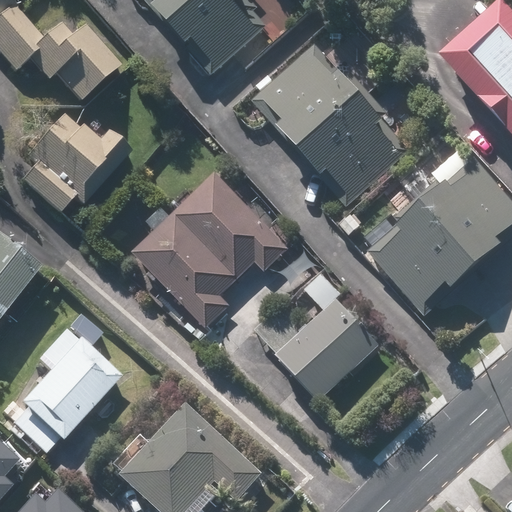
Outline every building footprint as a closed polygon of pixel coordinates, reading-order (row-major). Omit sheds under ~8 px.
[(20,0),(0,0),(0,60),(16,77),(32,61),(81,108),(119,68),(66,17),(43,42),(10,10),(20,0)] [(249,26),(235,10),(246,0),(139,0),(210,80),(268,29),(258,18),(249,26)] [(511,27),(489,4),(425,67),(511,154),(511,27)] [(384,132),(337,78),(332,83),(306,54),(250,104),(346,213),(402,163),(379,136),(384,132)] [(22,183),(58,218),(73,202),(82,211),(131,160),(106,135),(97,144),(63,111),(19,156),(34,171),(22,183)] [(391,210),(397,217),(359,253),(428,325),(511,244),(511,205),(472,164),(468,168),(458,158),(432,183),(418,169),(397,189),(405,197),(391,210)] [(263,276),(288,251),(214,179),(134,263),(208,334),(231,310),(220,300),(253,266),(263,276)] [(0,323),(40,274),(0,241),(0,323)] [(322,280),(304,296),(323,316),(340,299),(322,280)] [(281,309),(254,335),(320,407),(379,352),(337,306),(305,335),(281,309)] [(10,405),(0,416),(0,417),(46,460),(118,380),(66,333),(40,362),(52,372),(17,411),(10,405)] [(17,390),(2,377),(0,379),(0,408),(1,409),(17,390)] [(261,478),(186,412),(151,453),(140,443),(111,475),(153,511),(189,511),(212,487),(235,507),(261,478)] [(0,483),(13,470),(0,457),(0,503),(7,496),(0,489),(0,483)] [(84,511),(56,485),(38,504),(29,495),(12,511),(84,511)]
